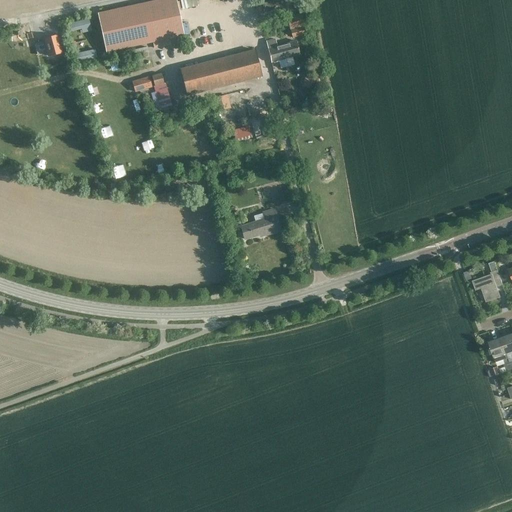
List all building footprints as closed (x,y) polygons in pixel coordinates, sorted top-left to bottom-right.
[(176,0),(156,0),(97,13),(105,52),(184,35),(176,0)] [(289,29),(305,25),(302,13),(286,17),(289,29)] [(290,30),(292,37),(307,33),(305,26),(290,30)] [(49,56),(61,53),(57,35),(44,38),(49,56)] [(296,41),(276,46),(275,39),(266,41),(267,48),(271,62),(300,55),(296,41)] [(254,49),(240,53),(180,69),(187,95),(261,76),(254,49)] [(160,73),(151,76),(154,86),(153,86),(161,110),(172,107),(165,83),(164,83),(160,73)] [(151,87),(148,77),(132,82),(135,92),(151,87)] [(247,224),(249,228),(243,230),(243,229),(241,230),(244,239),(263,233),(263,235),(280,230),(276,215),(274,209),(262,213),(253,216),(255,222),(247,224)] [(468,270),(463,272),(465,280),(471,278),(468,270)] [(496,287),(502,284),(497,270),(490,272),(491,275),(473,281),(476,290),(481,288),(486,302),(499,297),(496,287)] [(511,333),(501,338),(506,353),(511,351),(511,333)] [(506,353),(501,338),(489,342),(494,358),(506,353)] [(511,369),(509,361),(503,363),(506,371),(511,369)]
